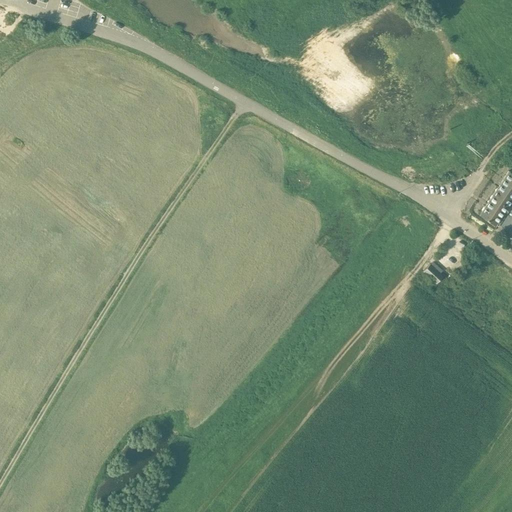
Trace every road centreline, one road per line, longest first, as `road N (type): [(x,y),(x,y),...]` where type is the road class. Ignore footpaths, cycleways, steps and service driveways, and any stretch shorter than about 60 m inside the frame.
road 1 (unclassified): [(445,217),(150,50),(0,2)]
road 2 (track): [(246,101),(118,283),(0,474)]
road 3 (track): [(445,217),(428,252),(200,511)]
